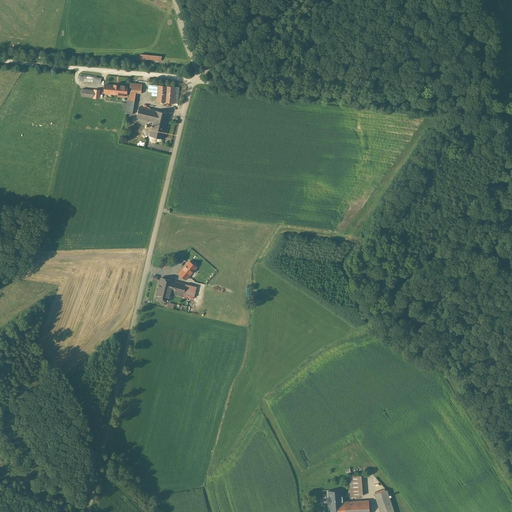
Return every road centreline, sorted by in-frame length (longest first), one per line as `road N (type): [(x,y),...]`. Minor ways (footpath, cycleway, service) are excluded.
road 1 (unclassified): [(87,511),(194,79)]
road 2 (unclassified): [(194,79),(511,110)]
road 3 (track): [(0,283),(33,248),(78,68)]
road 4 (unclassified): [(0,60),(194,79)]
road 5 (unclassified): [(194,79),(289,0)]
